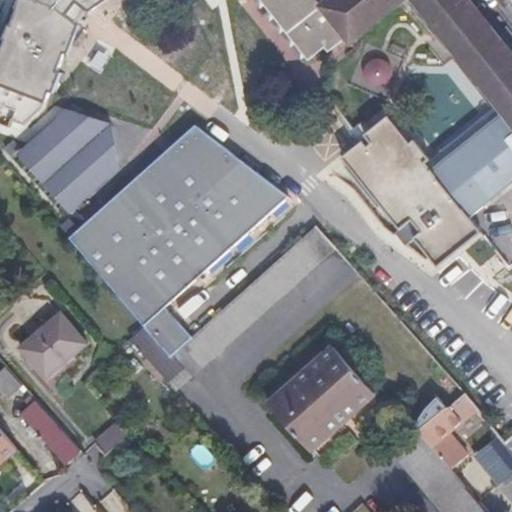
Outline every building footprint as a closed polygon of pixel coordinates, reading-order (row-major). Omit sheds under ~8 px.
[(69,54),(80,25),(68,15),(78,2),(91,11),(107,0),(19,0),(16,7),(18,8),(11,25),(10,25),(4,39),(6,40),(2,49),(0,48),(0,84),(46,102),(51,92),(54,93),(62,73),(58,71),(65,53),(69,54)] [(511,52),(470,0),(259,0),(309,60),(325,48),(329,52),(338,44),(331,34),(339,27),(347,37),(352,43),(405,0),(414,0),(505,115),(434,171),(390,117),(346,158),(390,216),(401,229),(415,219),(425,231),(416,238),(440,264),(481,234),(472,218),(511,182),(511,52)] [(338,44),(347,37),(339,27),(331,34),(338,44)] [(193,69),(212,46),(193,31),(174,55),(193,69)] [(377,57),(364,71),(383,88),(396,74),(377,57)] [(143,111),(152,121),(174,101),(165,91),(143,111)] [(146,326),(171,357),(182,347),(156,316),(167,307),(290,197),(196,125),(71,238),(146,326)] [(82,201),(106,181),(99,138),(58,126),(50,132),(70,139),(82,201)] [(25,153),(72,210),(82,201),(70,139),(50,132),(25,153)] [(177,390),(335,248),(316,227),(193,337),(182,347),(171,357),(146,326),(131,340),(177,390)] [(182,347),(193,337),(167,307),(156,316),(182,347)] [(88,344),(62,313),(21,348),(48,379),(88,344)] [(377,393),(335,346),(271,404),(313,450),(377,393)] [(23,386),(6,367),(0,372),(0,387),(9,398),(23,386)] [(464,423),(479,410),(466,394),(450,409),(438,397),(427,409),(416,426),(452,469),(467,456),(447,432),(460,419),(464,423)] [(67,464),(81,450),(37,401),(23,414),(33,425),(27,430),(33,437),(39,432),(67,464)] [(502,482),(511,473),(511,450),(506,443),(486,418),(464,436),(502,482)] [(107,455),(129,434),(117,421),(95,442),(107,455)] [(443,511),(488,511),(452,469),(416,426),(390,448),(443,511)] [(0,464),(18,449),(0,427),(0,464)] [(511,473),(502,482),(511,494),(511,473)] [(13,511),(17,511),(30,495),(16,485),(2,504),(13,511)] [(66,506),(71,511),(94,511),(78,495),(66,506)]
